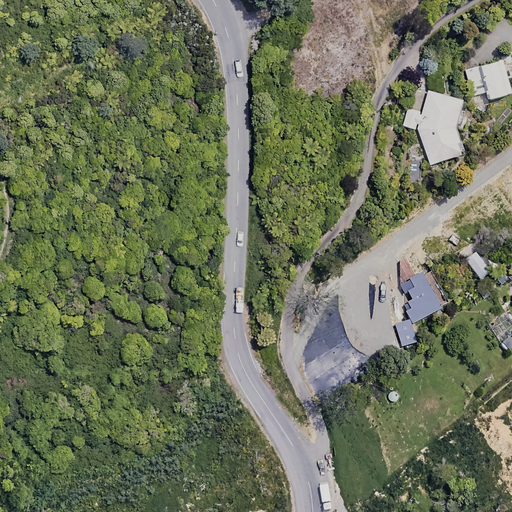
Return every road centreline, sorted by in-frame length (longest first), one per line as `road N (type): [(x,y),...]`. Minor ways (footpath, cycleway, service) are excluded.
road 1 (residential): [(302,459),(323,437),(290,354),(305,269),(357,198),(384,88),(412,45),(468,0)]
road 2 (tertiary): [(302,459),(257,391),(234,330),(239,130),(232,53),(215,0)]
